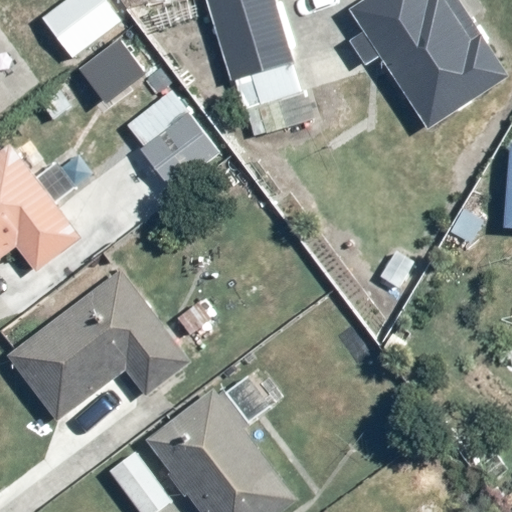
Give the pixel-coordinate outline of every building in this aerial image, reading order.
[(128,19),(112,0),(61,0),(42,15),(77,59),(128,19)] [(313,119),(297,62),(292,45),(299,43),(286,1),(279,3),(278,0),(209,0),(233,81),(249,76),(266,133),(313,119)] [(365,0),(351,10),(364,29),(354,36),(372,63),(382,56),(433,129),(510,75),(457,0),(365,0)] [(218,149),(192,111),(139,147),(166,185),(218,149)] [(40,270),(83,237),(57,203),(79,186),(60,160),(37,177),(13,144),(0,154),(0,261),(21,246),(40,270)] [(199,357),(125,263),(11,354),(65,422),(129,372),(149,397),(199,357)] [(207,295),(180,313),(203,348),(231,330),(207,295)] [(275,406),(250,373),(234,384),(231,381),(152,439),(206,511),(285,511),(300,501),(246,427),(275,406)] [(162,511),(177,501),(138,448),(112,468),(144,511),(162,511)]
